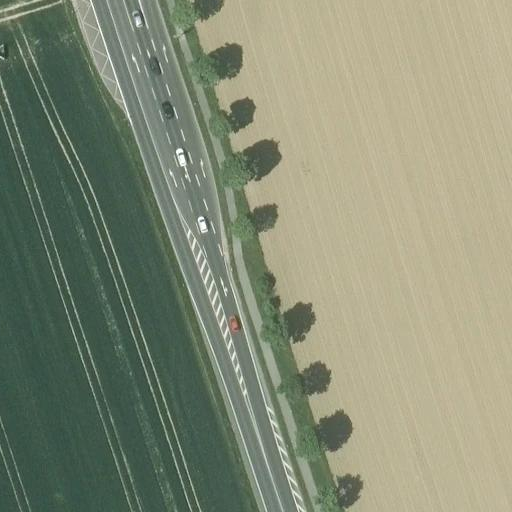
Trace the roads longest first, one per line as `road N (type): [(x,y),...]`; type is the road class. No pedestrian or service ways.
road 1 (primary): [(285,511),(201,246)]
road 2 (primary): [(201,246),(123,0)]
road 3 (primary): [(201,246),(147,0)]
